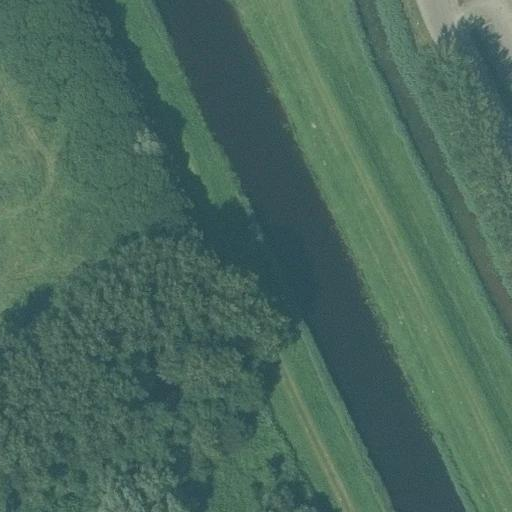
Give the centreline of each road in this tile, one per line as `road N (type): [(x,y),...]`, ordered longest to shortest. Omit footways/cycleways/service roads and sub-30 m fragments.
road 1 (track): [(284,0),(362,190),(511,492)]
road 2 (unclassified): [(511,154),(440,0)]
